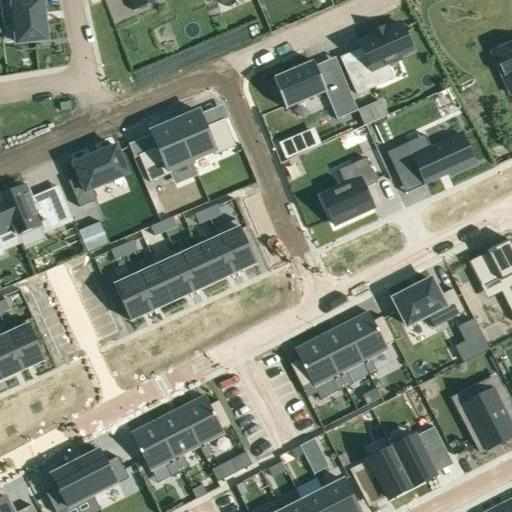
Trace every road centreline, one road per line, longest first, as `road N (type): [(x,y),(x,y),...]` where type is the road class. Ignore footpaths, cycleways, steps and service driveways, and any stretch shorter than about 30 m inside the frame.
road 1 (residential): [(321,307),(225,71)]
road 2 (residential): [(321,307),(117,409)]
road 3 (residential): [(511,212),(321,307)]
road 4 (residential): [(225,71),(391,0)]
road 5 (residential): [(117,409),(57,277)]
road 6 (residential): [(98,123),(225,71)]
road 7 (residential): [(117,409),(0,467)]
